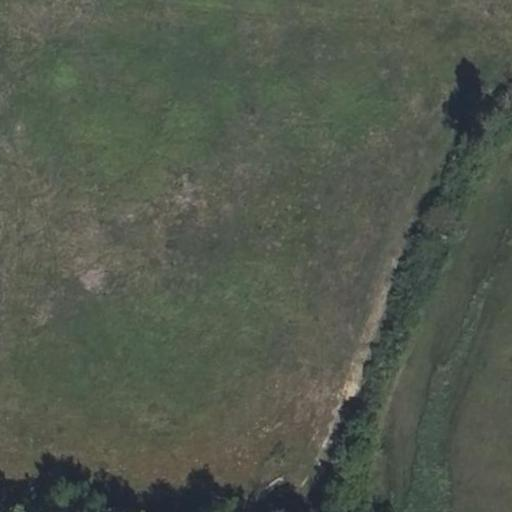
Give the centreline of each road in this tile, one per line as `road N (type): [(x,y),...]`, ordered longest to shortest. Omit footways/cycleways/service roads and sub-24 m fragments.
road 1 (track): [(511,71),(437,162),(367,370),(302,511)]
road 2 (track): [(511,12),(351,0)]
